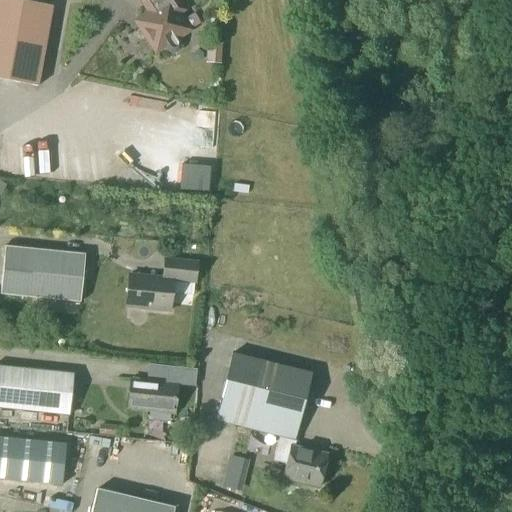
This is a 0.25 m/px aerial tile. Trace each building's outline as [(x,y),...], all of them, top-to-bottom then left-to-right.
[(0,0),(0,80),(37,87),(52,7),(11,0),(0,0)] [(179,51),(181,47),(181,42),(179,38),(190,31),(179,14),(183,11),(176,0),(139,0),(151,17),(140,24),(140,28),(144,34),(143,34),(155,53),(164,48),(167,52),(171,54),(175,54),(179,51)] [(370,200),(382,197),(378,181),(366,184),(370,200)] [(0,295),(80,303),(85,255),(5,247),(0,293),(0,295)] [(195,283),(197,263),(165,260),(163,279),(129,275),(126,308),(169,312),(171,294),(192,296),(193,283),(195,283)] [(294,442),(311,374),(231,354),(214,422),(279,438),(273,462),(286,465),(283,479),(319,488),(327,456),(292,447),(293,442),(294,442)] [(0,409),(69,416),(73,375),(0,367),(0,409)] [(194,388),(195,370),(171,368),(169,385),(176,385),(176,386),(194,388)] [(173,413),(176,385),(169,385),(131,381),(128,409),(173,413)] [(115,427),(98,425),(97,436),(114,437),(115,427)] [(68,436),(65,452),(92,457),(95,441),(68,436)] [(65,444),(0,437),(0,478),(61,485),(65,444)] [(244,481),(224,476),(221,488),(241,493),(244,481)] [(172,511),(174,508),(96,490),(91,511),(172,511)]
